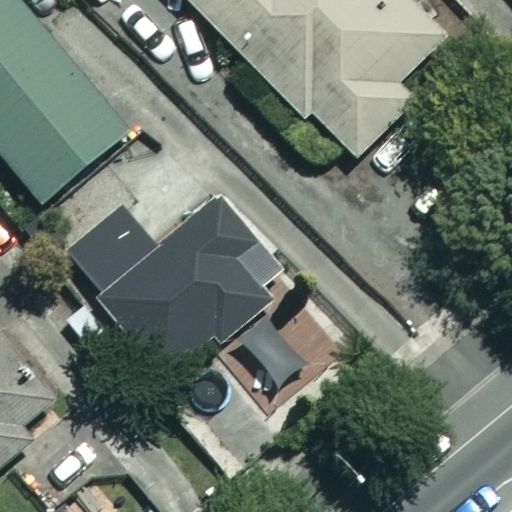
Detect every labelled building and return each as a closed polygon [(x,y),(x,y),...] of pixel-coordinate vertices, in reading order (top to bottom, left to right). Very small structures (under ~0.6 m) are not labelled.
[(0,0),(0,159),(37,203),(122,132),(10,0),(0,0)] [(182,0),(347,164),(411,100),(394,83),(440,38),(402,0),(182,0)] [(154,387),(205,342),(214,353),(263,310),(254,300),(281,277),(208,193),(154,240),(116,197),(50,253),(88,297),(58,323),(83,352),(106,332),(154,387)] [(35,481),(81,443),(0,346),(0,463),(12,454),(35,481)] [(279,443),(207,362),(157,407),(228,488),(279,443)]
